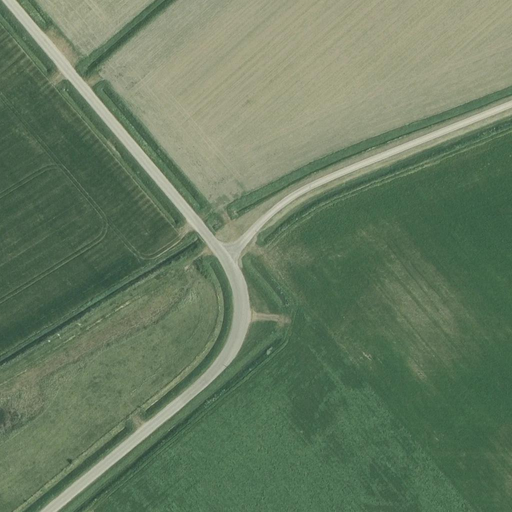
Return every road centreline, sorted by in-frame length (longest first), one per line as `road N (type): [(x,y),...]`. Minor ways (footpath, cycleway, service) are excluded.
road 1 (unclassified): [(48,511),(228,355),(241,300),(225,259)]
road 2 (unclassified): [(225,259),(8,0)]
road 3 (unclassified): [(225,259),(287,199),(318,182),(511,103)]
